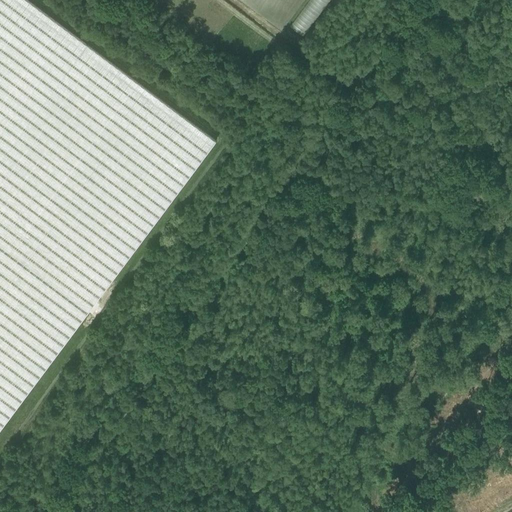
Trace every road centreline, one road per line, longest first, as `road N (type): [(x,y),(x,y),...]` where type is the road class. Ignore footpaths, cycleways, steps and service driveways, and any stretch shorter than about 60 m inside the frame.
road 1 (track): [(34,511),(125,422),(274,197),(429,0)]
road 2 (track): [(511,341),(408,470)]
